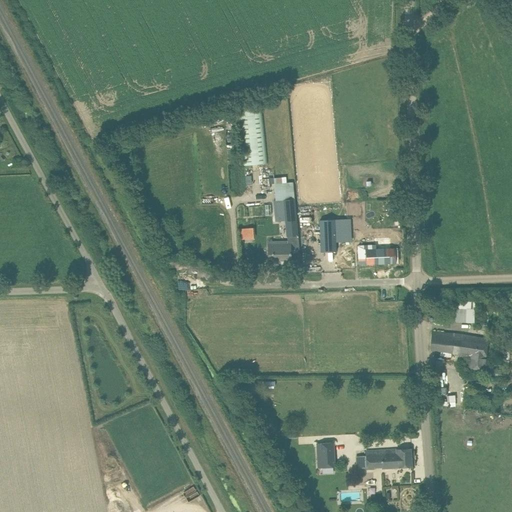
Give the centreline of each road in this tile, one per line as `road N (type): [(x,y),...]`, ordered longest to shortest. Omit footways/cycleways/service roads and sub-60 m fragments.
road 1 (unclassified): [(223,511),(99,282)]
road 2 (unclassified): [(416,281),(412,35)]
road 3 (unclassified): [(432,511),(416,281)]
road 4 (unclassified): [(99,282),(0,98)]
road 5 (unclassified): [(416,281),(215,278)]
